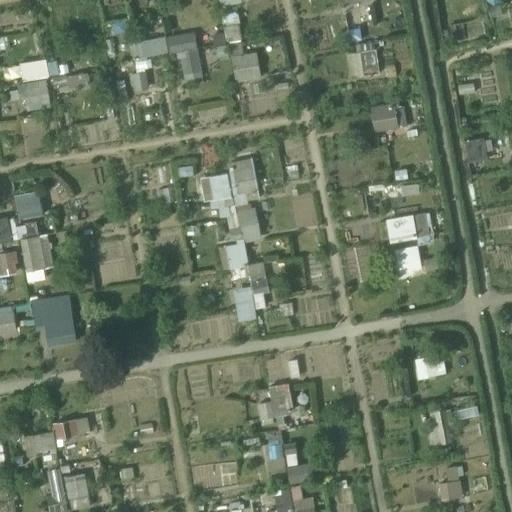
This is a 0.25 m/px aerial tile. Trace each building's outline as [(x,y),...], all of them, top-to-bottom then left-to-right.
[(227,27),(229,41),(244,39),(242,25),(227,27)] [(198,31),(170,37),(174,53),(181,52),(186,73),(206,70),(198,31)] [(134,56),(170,54),(169,37),(133,40),(134,56)] [(380,49),(350,52),(353,78),(383,74),(380,49)] [(236,55),(240,81),(265,78),(261,52),(236,55)] [(0,67),(0,84),(53,75),(50,58),(0,67)] [(135,73),(137,91),(151,90),(150,72),(135,73)] [(53,107),(53,81),(18,81),(18,99),(29,99),(29,107),(53,107)] [(407,105),(374,107),(375,131),(408,129),(407,105)] [(469,140),(471,162),(489,160),(487,138),(469,140)] [(235,183),(238,204),(263,201),(257,158),(239,160),(242,182),(235,183)] [(230,216),(234,241),(265,236),(260,207),(238,211),(231,172),(207,176),(214,219),(230,216)] [(22,217),(48,214),(45,190),(19,193),(22,217)] [(432,213),(392,216),(394,240),(434,237),(432,213)] [(11,215),(0,218),(0,242),(17,238),(11,215)] [(56,266),(51,234),(24,238),(29,270),(56,266)] [(227,269),(253,262),(248,240),(221,247),(227,269)] [(423,245),(402,246),(403,272),(425,270),(423,245)] [(0,253),(0,276),(23,272),(20,250),(0,253)] [(252,263),(253,278),(268,277),(268,262),(252,263)] [(239,287),(240,320),(258,319),(256,287),(239,287)] [(258,307),(271,307),(271,287),(258,287),(258,307)] [(71,293),(36,300),(46,348),(81,341),(71,293)] [(0,322),(20,321),(18,306),(0,308),(0,322)] [(0,324),(0,334),(22,331),(21,322),(0,324)] [(437,356),(417,358),(419,376),(439,374),(437,356)] [(271,386),(275,399),(260,403),(264,420),(297,411),(290,381),(271,386)] [(433,412),(438,444),(450,442),(445,410),(433,412)] [(56,421),(58,438),(95,433),(93,417),(56,421)] [(57,431),(26,435),(29,453),(59,450),(57,431)] [(267,434),(274,468),(289,465),(283,431),(267,434)] [(293,481),(310,482),(310,464),(294,464),(293,481)] [(56,509),(67,508),(62,468),(51,469),(56,509)] [(91,473),(67,477),(70,498),(94,494),(91,473)] [(442,498),(466,497),(465,480),(441,482),(442,498)] [(280,508),(270,509),(269,511),(320,511),(318,496),(307,497),(305,486),(278,489),(280,508)]
